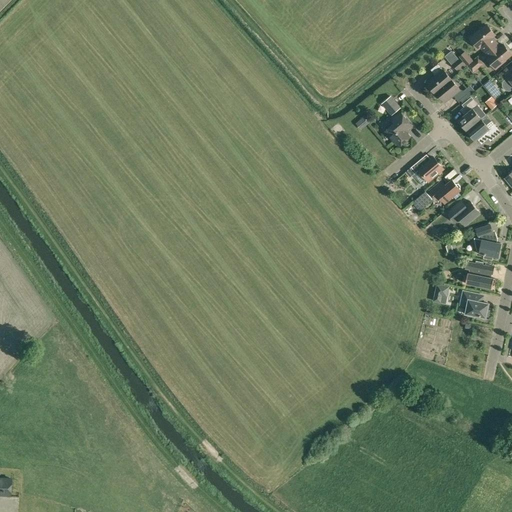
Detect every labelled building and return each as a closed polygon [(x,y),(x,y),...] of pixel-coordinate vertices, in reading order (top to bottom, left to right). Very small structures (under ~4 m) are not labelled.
[(485,52),(497,42),(493,37),(495,35),(487,25),(480,30),(470,38),(479,49),(481,47),(485,52)] [(497,42),(485,52),(488,57),(487,58),(489,61),(487,63),(493,70),(495,68),(496,69),(506,61),(505,60),(511,55),(503,44),(500,47),(497,42)] [(459,56),(460,58),(467,66),(473,61),(465,51),(459,56)] [(478,57),(467,66),(473,73),(484,63),(478,57)] [(459,73),(467,66),(460,58),(452,64),(459,73)] [(511,67),(504,74),(507,77),(504,80),(502,82),(502,86),(505,90),(509,91),(511,90),(511,89),(511,91),(511,92),(511,67)] [(438,91),(451,81),(443,71),(429,83),(436,91),(437,90),(438,91)] [(488,86),(497,98),(504,92),(494,80),(488,86)] [(445,100),(458,89),(451,81),(438,91),(445,100)] [(469,97),(475,91),(470,85),(463,91),(469,97)] [(401,107),(394,99),(393,98),(391,96),(382,103),(391,115),(401,107)] [(496,110),(503,105),(496,96),(489,101),(496,110)] [(482,118),(486,114),(481,108),(482,108),(474,99),(464,107),(468,113),(459,120),(468,130),(482,118)] [(385,131),(394,141),(395,140),(399,145),(402,142),(404,143),(407,140),(408,138),(409,137),(406,133),(405,133),(412,127),(408,122),(400,112),(399,112),(392,119),(391,119),(392,120),(393,119),(395,122),(393,124),(385,131)] [(361,130),(369,123),(363,116),(355,123),(361,130)] [(482,118),(468,130),(476,140),(485,133),(489,138),(500,130),(492,121),(488,125),(482,118)] [(444,168),(434,156),(427,162),(423,157),(412,166),(416,172),(419,169),(429,180),(444,168)] [(456,183),(453,179),(444,186),(440,181),(430,189),(438,199),(440,197),(445,202),(451,197),(452,198),(462,190),(460,187),(461,185),(458,183),(456,183)] [(421,208),(432,200),(425,191),(414,200),(421,208)] [(480,212),(471,201),(461,209),(457,204),(447,212),(455,222),(459,218),(465,225),(480,212)] [(493,233),(490,224),(476,229),(478,236),(479,235),(478,238),(474,238),(474,237),(474,238),(474,241),(475,245),(476,250),(477,253),(478,253),(484,254),(483,258),(492,259),(492,256),(498,257),(501,243),(499,243),(495,232),(493,233)] [(483,265),(483,262),(476,260),(475,263),(466,261),(465,268),(468,269),(465,283),(491,288),(493,277),(492,277),(494,267),(483,265)] [(447,297),(450,286),(436,283),(433,301),(441,303),(443,296),(447,297)] [(463,291),(460,304),(467,305),(466,313),(467,313),(467,315),(475,316),(475,315),(485,317),(485,316),(488,316),(489,310),(487,309),(488,303),(483,302),(485,295),(475,293),(463,291)] [(0,495),(10,497),(12,477),(0,476),(0,495)]
